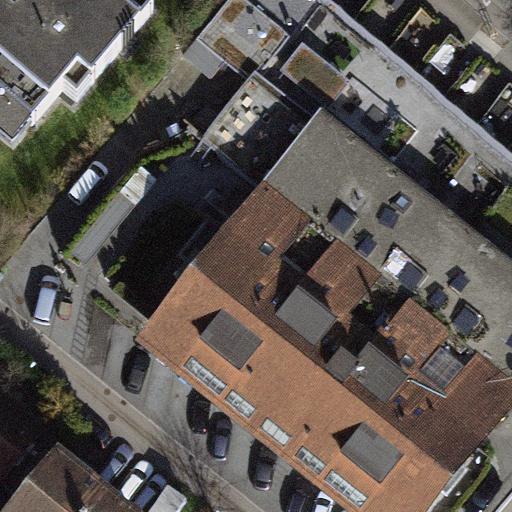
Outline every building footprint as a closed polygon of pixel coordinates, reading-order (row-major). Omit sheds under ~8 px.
[(0,0),(0,96),(36,127),(66,92),(78,102),(156,10),(143,0),(0,0)] [(256,87),(263,78),(257,73),(318,0),(234,0),(200,40),(256,87)] [(355,24),(326,0),(318,0),(257,73),(263,78),(292,102),(355,24)] [(386,50),(355,24),(292,102),(322,126),(386,50)] [(354,151),(416,76),(386,50),(322,126),(354,151)] [(385,176),(446,101),(416,76),(354,151),(385,176)] [(269,196),(162,330),(389,511),(417,511),(511,394),(511,277),(507,273),(478,250),(448,226),(417,201),(385,176),(354,151),(322,126),(292,102),(263,78),(256,87),(208,147),(269,196)] [(417,201),(476,127),(446,101),(385,176),(417,201)] [(448,226),(507,152),(476,127),(417,201),(448,226)] [(478,250),(511,206),(511,156),(507,152),(448,226),(478,250)] [(507,273),(511,267),(511,206),(478,250),(507,273)] [(0,408),(0,473),(3,476),(35,437),(0,408)] [(124,511),(59,460),(17,511),(124,511)]
